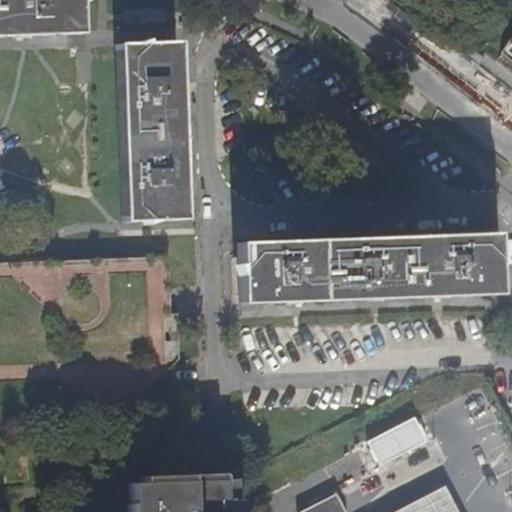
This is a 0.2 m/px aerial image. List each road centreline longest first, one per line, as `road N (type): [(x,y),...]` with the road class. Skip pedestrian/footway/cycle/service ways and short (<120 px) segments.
road 1 (residential): [(511,202),(212,213),(223,366),(250,371),(511,354)]
road 2 (residential): [(511,136),(333,0)]
